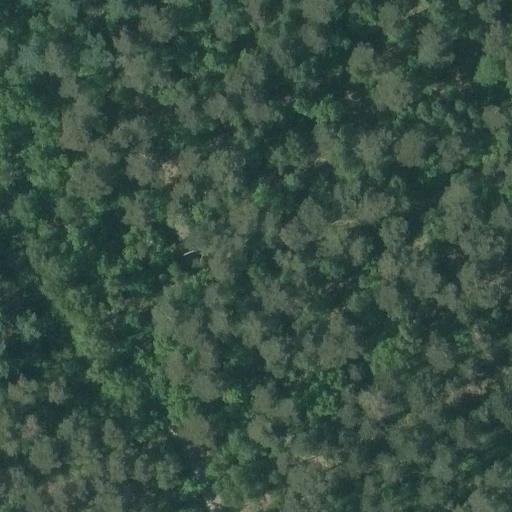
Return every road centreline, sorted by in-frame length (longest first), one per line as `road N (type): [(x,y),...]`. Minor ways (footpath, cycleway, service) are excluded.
road 1 (track): [(511,268),(175,461)]
road 2 (track): [(0,145),(175,461)]
